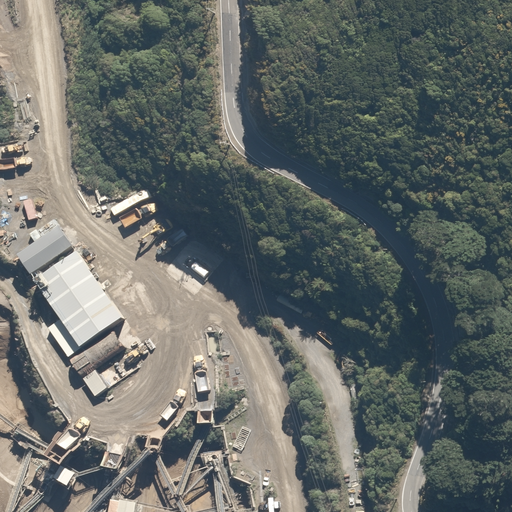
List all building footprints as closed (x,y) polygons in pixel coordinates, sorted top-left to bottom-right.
[(15,145),(0,146),(0,162),(16,160),(15,145)] [(22,165),(0,171),(0,182),(0,184),(25,177),(22,165)] [(75,248),(62,229),(19,259),(32,278),(75,248)] [(79,254),(38,283),(64,319),(50,329),(70,358),(125,319),(79,254)] [(115,329),(71,361),(84,378),(128,347),(115,329)] [(127,350),(85,381),(98,397),(140,367),(127,350)] [(348,384),(338,387),(345,415),(355,412),(348,384)] [(79,407),(77,420),(97,423),(99,410),(79,407)] [(132,430),(118,425),(101,472),(115,477),(132,430)] [(81,432),(73,428),(65,446),(73,450),(81,432)] [(73,488),(81,474),(67,466),(59,479),(73,488)] [(143,511),(145,505),(127,502),(127,505),(117,503),(115,511),(143,511)]
